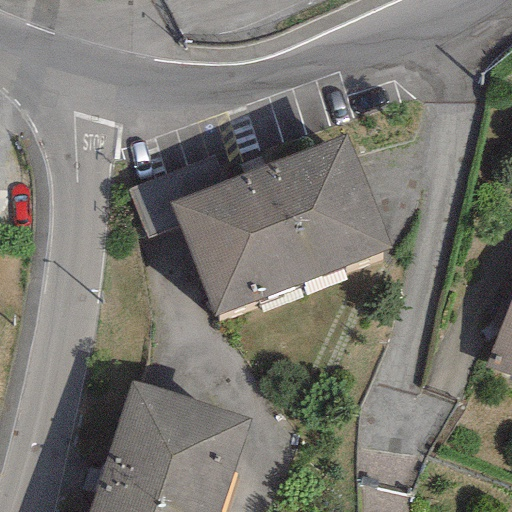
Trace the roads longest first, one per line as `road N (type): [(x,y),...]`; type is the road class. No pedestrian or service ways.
road 1 (residential): [(461,16),(445,173),(405,338),(381,511)]
road 2 (residential): [(80,91),(69,319),(21,511)]
road 3 (unclassified): [(80,91),(325,85),(461,16)]
